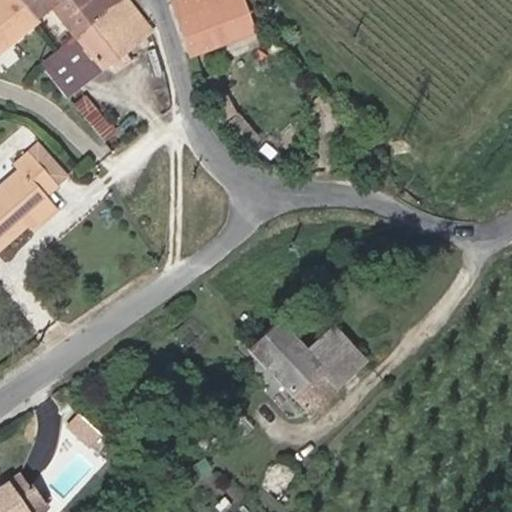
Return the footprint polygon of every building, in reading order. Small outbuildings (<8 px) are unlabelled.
[(0,0),(0,47),(37,18),(22,0),(0,0)] [(52,6),(75,34),(120,0),(22,0),(37,18),(52,6)] [(129,0),(120,0),(75,34),(42,61),(70,96),(154,31),(129,0)] [(223,0),(181,0),(171,4),(187,52),(249,29),(238,0),(231,0),(225,2),(223,0)] [(212,74),(199,78),(209,107),(223,124),(242,107),(229,92),(221,99),(212,74)] [(40,141),(39,142),(28,151),(57,185),(69,174),(40,141)] [(0,247),(29,223),(53,202),(47,193),(57,185),(28,151),(16,162),(21,168),(0,186),(0,247)] [(53,202),(29,223),(35,229),(59,208),(53,202)] [(253,343),(249,347),(309,413),(365,359),(333,324),(307,347),(292,331),(279,318),(253,343)] [(113,447),(75,411),(65,423),(103,458),(113,447)] [(26,511),(43,501),(33,486),(31,483),(26,485),(16,472),(0,482),(0,511),(26,511)] [(37,483),(33,486),(43,501),(27,511),(43,511),(50,504),(37,483)]
